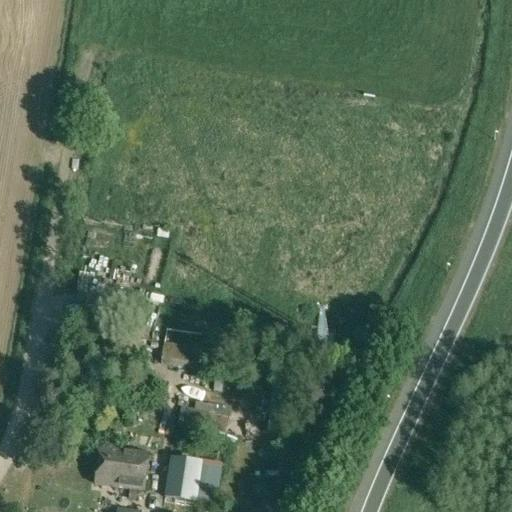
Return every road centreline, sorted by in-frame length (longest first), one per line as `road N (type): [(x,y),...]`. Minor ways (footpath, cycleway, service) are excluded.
road 1 (unclassified): [(0,455),(81,78)]
road 2 (motorway): [(511,177),(369,511)]
